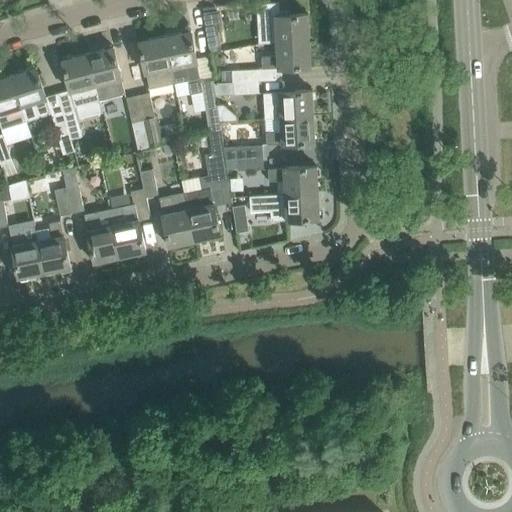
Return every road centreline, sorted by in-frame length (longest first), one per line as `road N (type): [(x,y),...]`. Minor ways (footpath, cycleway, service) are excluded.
road 1 (residential): [(0,317),(330,252),(342,243),(358,216),(344,0)]
road 2 (secondary): [(465,0),(482,288)]
road 3 (secondary): [(482,288),(468,447)]
road 4 (secondary): [(503,445),(482,288)]
road 5 (residential): [(139,0),(0,37)]
